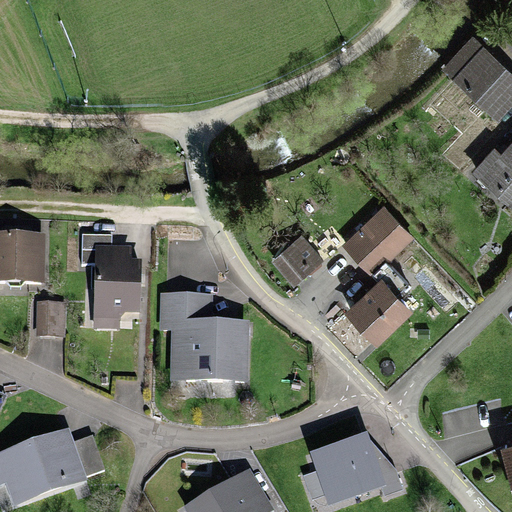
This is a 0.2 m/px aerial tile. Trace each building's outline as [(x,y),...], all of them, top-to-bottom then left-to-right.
[(511,72),(473,36),(442,69),(494,116),(511,96),(511,72)] [(492,151),(475,169),(511,203),(511,146),(501,159),(492,151)] [(382,209),(344,244),(374,276),(411,240),(382,209)] [(39,240),(0,239),(0,280),(38,281),(39,240)] [(300,240),(283,253),(298,273),(316,260),(300,240)] [(127,254),(94,253),(93,318),(114,318),(114,310),(137,310),(137,264),(127,264),(127,254)] [(410,307),(374,276),(343,310),(379,342),(410,307)] [(216,288),(158,289),(158,328),(171,327),(172,376),(244,376),(243,314),(217,314),(216,288)] [(55,305),(34,306),(35,339),(56,339),(55,305)] [(67,431),(0,456),(0,485),(7,483),(15,505),(106,471),(92,436),(72,444),(67,431)] [(367,431),(310,451),(317,471),(304,475),(313,499),(324,495),(328,506),(387,485),(367,431)] [(511,442),(503,445),(511,477),(511,442)] [(270,511),(247,471),(184,508),(186,511),(270,511)]
